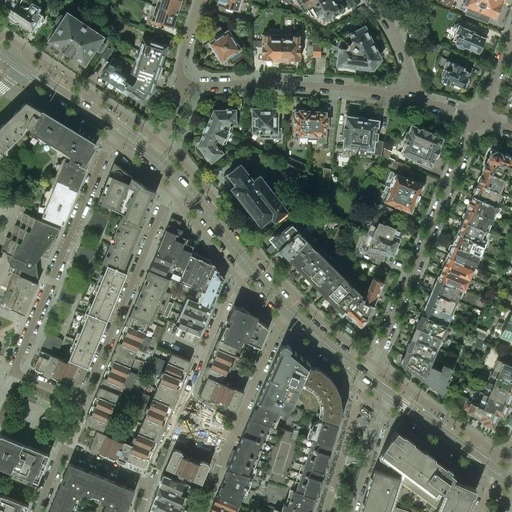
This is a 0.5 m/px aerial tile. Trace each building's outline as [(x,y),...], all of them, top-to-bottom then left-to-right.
[(18,5),(20,0),(0,0),(0,7),(5,11),(5,14),(10,17),(18,6),(18,5)] [(177,13),(181,0),(152,0),(151,4),(177,13)] [(242,11),(245,2),(239,0),(218,0),(217,3),(226,6),(226,7),(233,9),(233,8),(242,11)] [(297,0),(304,11),(322,0),(297,0)] [(342,9),(343,6),(341,3),(338,2),(336,4),(333,0),(322,0),(304,11),(307,16),(311,14),(310,15),(313,16),(317,14),(324,19),(328,17),(329,18),(334,15),(335,16),(336,15),(337,13),(342,9)] [(494,16),(500,0),(462,0),(461,3),(466,5),(464,11),(485,19),(487,14),(494,16)] [(41,16),(36,13),(40,6),(34,3),(33,5),(32,4),(30,7),(27,5),(24,10),(18,6),(10,17),(15,21),(18,20),(31,29),(36,22),(37,22),(39,24),(42,20),(39,18),(41,16)] [(173,26),(177,13),(151,4),(147,15),(152,17),(150,23),(161,27),(162,24),(164,25),(165,24),(173,26)] [(102,41),(105,36),(68,11),(65,16),(62,14),(59,15),(56,19),(57,23),(59,24),(48,40),(61,48),(61,49),(72,56),(85,64),(95,48),(96,48),(101,52),(106,44),(102,41)] [(484,38),(481,36),(481,34),(462,26),(460,22),(454,24),(452,28),(456,29),(452,40),(455,41),(455,42),(456,45),(461,47),(465,46),(465,45),(475,50),(476,53),(481,51),(480,48),(484,38)] [(239,48),(236,44),(237,43),(238,43),(238,42),(239,41),(239,40),(239,39),(239,38),(239,37),(239,36),(238,36),(238,35),(237,35),(236,34),(235,34),(234,34),(233,34),(232,34),(230,35),(228,31),(224,33),(220,26),(209,33),(213,40),(210,42),(221,60),(227,56),(231,64),(243,56),(238,49),(239,48)] [(376,48),(373,43),(371,43),(369,37),(369,35),(367,30),(365,30),(364,27),(355,31),(354,29),(349,31),(348,30),(343,33),(341,36),(375,62),(379,57),(375,51),(376,48)] [(280,61),(281,35),(262,34),(261,41),(261,47),(261,59),(271,59),(272,61),(280,61)] [(300,60),(300,35),(281,35),(280,61),(288,61),(290,60),(290,59),(300,60)] [(167,48),(167,45),(164,43),(163,44),(154,41),(155,39),(147,36),(146,38),(143,37),(139,51),(162,59),(166,49),(167,48)] [(375,62),(341,36),(338,40),(337,45),(333,44),(332,57),(339,58),(338,62),(341,63),(342,65),(348,65),(349,64),(356,65),(357,66),(362,67),(364,66),(372,67),(375,62)] [(321,57),(321,44),(313,44),(313,57),(321,57)] [(105,60),(112,50),(107,46),(100,56),(105,60)] [(444,50),(442,54),(450,58),(452,53),(444,50)] [(161,64),(162,59),(139,51),(135,64),(161,73),(163,67),(161,64)] [(126,77),(114,69),(120,60),(114,57),(110,62),(107,60),(104,65),(106,67),(101,75),(116,85),(116,87),(121,91),(127,82),(124,80),(126,77)] [(470,73),(469,71),(465,69),(464,66),(447,58),(446,59),(443,58),(441,63),(444,64),(443,68),(445,69),(440,79),(441,79),(442,81),(445,83),(447,82),(451,84),(454,83),(463,87),(464,86),(466,87),(469,79),(467,79),(470,73)] [(159,79),(161,73),(135,64),(132,73),(137,75),(136,80),(142,83),(153,87),(154,85),(154,84),(156,79),(159,79)] [(151,92),(153,87),(142,83),(136,80),(132,84),(132,85),(127,82),(121,91),(127,95),(129,93),(140,101),(141,103),(144,103),(146,102),(146,100),(148,96),(149,97),(152,93),(151,92)] [(29,129),(40,110),(41,110),(27,101),(0,127),(0,161),(1,163),(28,137),(26,135),(29,129)] [(265,139),(265,106),(260,106),(260,108),(252,108),(253,132),(259,132),(259,137),(262,137),(262,139),(265,139)] [(277,132),(277,108),(269,108),(269,106),(265,106),(265,139),(268,139),(268,137),(271,137),(271,133),(277,132)] [(238,125),(238,115),(235,116),(235,109),(233,109),(231,107),(226,107),(225,110),(218,110),(216,108),(212,111),(212,114),(209,121),(231,131),(234,125),(238,125)] [(307,139),(308,110),(307,108),(302,108),(301,110),(300,110),(300,109),(299,109),(299,111),(295,111),(295,117),(293,117),(292,127),(294,127),(294,128),(294,133),(293,133),(293,138),(307,139)] [(325,134),(325,126),(327,126),(327,116),(326,116),(326,111),(324,111),(323,110),(319,109),(317,111),(308,110),(307,139),(316,139),(316,142),(324,142),(324,134),(325,134)] [(82,166),(85,160),(86,161),(86,160),(86,159),(89,155),(90,154),(89,154),(92,149),(93,149),(93,148),(94,146),(95,146),(94,145),(94,142),(93,142),(91,141),(91,140),(90,140),(80,134),(78,132),(78,133),(67,126),(68,126),(66,125),(65,125),(55,119),(55,118),(53,117),(53,118),(43,111),(42,110),(40,110),(29,129),(64,151),(39,213),(62,223),(63,222),(85,169),(85,168),(82,166)] [(358,147),(362,116),(353,115),(352,118),(346,117),(345,125),(344,125),(342,135),(343,135),(342,145),(349,147),(349,146),(358,147)] [(377,140),(378,130),(377,130),(378,121),(372,121),(372,118),(362,116),(358,147),(366,148),(366,149),(372,150),(372,153),(381,155),(383,141),(377,140)] [(394,136),(397,122),(390,120),(387,133),(394,136)] [(225,144),(231,131),(209,121),(207,126),(204,126),(202,131),(203,133),(203,134),(223,143),(225,144)] [(443,137),(430,132),(431,130),(422,126),(421,128),(410,123),(403,140),(406,141),(417,146),(418,143),(422,145),(423,142),(429,145),(430,142),(439,146),(443,137)] [(220,148),(221,146),(223,143),(203,134),(200,141),(198,142),(198,147),(201,148),(205,153),(204,155),(207,159),(210,159),(211,161),(216,157),(218,160),(225,154),(220,148)] [(437,156),(441,147),(439,146),(430,142),(429,145),(423,142),(422,145),(418,143),(417,146),(406,141),(401,152),(415,158),(414,159),(420,162),(421,161),(431,165),(435,156),(437,156)] [(511,173),(511,170),(511,155),(495,150),(495,149),(494,148),(493,148),(492,148),(491,149),(490,149),(490,150),(490,151),(490,152),(490,153),(483,170),(503,179),(505,171),(511,173)] [(155,192),(151,190),(152,189),(152,190),(152,189),(144,186),(136,180),(134,186),(129,184),(132,176),(114,162),(109,174),(108,174),(101,192),(99,199),(98,198),(98,199),(99,199),(98,200),(97,201),(123,211),(144,220),(145,217),(152,200),(153,199),(152,199),(155,193),(155,192)] [(288,209),(259,173),(252,179),(244,168),(243,169),(239,163),(223,176),(260,224),(271,215),(274,220),(288,209)] [(408,174),(411,167),(403,164),(399,163),(397,169),(408,174)] [(329,182),(331,169),(323,168),(322,179),(329,182)] [(501,193),(506,180),(503,179),(483,170),(481,175),(479,176),(477,179),(478,182),(477,183),(501,193)] [(424,186),(422,182),(419,181),(417,182),(413,180),(413,178),(411,177),(410,179),(408,178),(408,176),(406,175),(406,177),(396,172),(390,186),(418,198),(421,193),(419,192),(420,190),(422,190),(424,186)] [(497,205),(502,193),(501,193),(477,183),(475,187),(475,188),(474,188),(473,188),(473,189),(472,189),(472,190),(472,191),(472,192),(472,193),(473,193),(472,195),(497,205)] [(415,205),(418,198),(390,186),(384,200),(394,204),(393,205),(395,206),(396,205),(398,206),(398,208),(400,209),(401,208),(405,209),(405,211),(409,213),(413,211),(414,208),(414,206),(414,204),(415,205)] [(494,218),(499,206),(497,205),(472,195),(467,207),(494,218)] [(392,214),(394,208),(381,203),(378,208),(392,214)] [(489,230),(494,218),(467,207),(465,212),(463,213),(462,216),(462,218),(462,219),(489,230)] [(101,235),(110,215),(94,209),(86,229),(89,230),(89,229),(99,233),(99,234),(101,235)] [(133,245),(141,226),(142,226),(141,226),(142,224),(143,224),(142,224),(144,220),(123,211),(121,217),(120,217),(120,218),(121,218),(118,224),(115,230),(116,230),(113,236),(112,236),(113,237),(111,242),(110,242),(110,244),(109,244),(110,244),(108,248),(105,254),(103,261),(102,260),(102,261),(103,261),(102,262),(107,264),(123,270),(131,250),(131,251),(134,245),(133,245)] [(48,258),(56,238),(54,237),(60,228),(24,213),(18,226),(15,225),(9,238),(6,237),(0,251),(10,255),(8,260),(10,266),(16,268),(14,272),(37,282),(37,281),(38,281),(36,262),(35,258),(32,256),(34,252),(48,258)] [(178,282),(179,280),(192,250),(194,245),(186,242),(188,238),(180,235),(181,233),(183,230),(178,228),(180,223),(170,219),(149,269),(170,278),(178,282)] [(486,237),(489,230),(462,219),(462,220),(460,220),(458,224),(459,226),(457,231),(485,243),(486,243),(488,238),(486,237)] [(280,248),(297,231),(298,231),(301,227),(296,221),(292,225),(290,223),(285,228),(286,229),(272,240),(280,248)] [(372,225),(368,234),(372,235),(396,246),(400,237),(397,236),(399,232),(400,230),(395,228),(395,227),(386,223),(385,224),(378,221),(376,227),(372,225)] [(289,258),(307,240),(298,231),(297,231),(280,248),(278,250),(277,249),(277,250),(282,255),(283,254),(282,253),(283,252),(289,258)] [(485,243),(457,231),(452,243),(480,254),(485,243)] [(366,243),(361,256),(384,266),(385,265),(387,259),(388,258),(390,253),(393,255),(396,246),(372,235),(368,234),(365,242),(366,243)] [(298,267),(316,249),(307,240),(289,258),(288,258),(298,267)] [(475,266),(480,254),(452,243),(452,244),(449,245),(448,248),(449,250),(447,255),(475,266)] [(86,272),(95,252),(92,251),(82,247),(82,246),(80,245),(71,266),(73,267),(74,266),(84,270),(84,271),(86,272)] [(307,277),(325,258),(316,249),(298,267),(307,277)] [(191,285),(203,257),(196,254),(196,252),(192,250),(179,280),(191,285)] [(470,278),(475,266),(447,255),(445,260),(443,260),(441,264),(442,266),(470,278)] [(202,290),(213,263),(209,262),(210,260),(203,257),(191,285),(202,290)] [(316,286),(335,267),(325,258),(307,277),(316,286)] [(212,306),(224,278),(213,263),(202,290),(197,300),(212,306)] [(111,310),(127,271),(123,270),(107,264),(104,271),(102,270),(97,283),(92,294),(94,295),(92,302),(111,310)] [(465,290),(470,278),(442,266),(441,268),(439,268),(438,272),(439,274),(437,279),(462,289),(465,290)] [(325,295),(344,276),(335,267),(316,286),(325,295)] [(166,300),(169,293),(164,291),(170,278),(149,269),(149,270),(148,270),(149,270),(146,277),(146,276),(143,282),(144,282),(141,289),(140,289),(141,289),(139,294),(138,294),(139,295),(138,297),(137,296),(137,297),(138,297),(136,301),(135,301),(133,307),(131,313),(130,313),(131,313),(130,314),(148,322),(151,323),(156,310),(161,312),(164,305),(160,303),(162,298),(166,300)] [(24,314),(37,282),(14,272),(1,304),(17,310),(17,311),(24,314)] [(353,285),(352,285),(344,276),(325,295),(334,304),(335,304),(353,285)] [(373,305),(384,281),(373,277),(364,296),(363,300),(372,304),(373,305)] [(457,301),(462,289),(437,279),(435,283),(433,283),(431,289),(432,290),(457,301)] [(73,304),(80,287),(78,286),(67,282),(67,281),(65,281),(58,297),(60,298),(71,302),(71,303),(73,304)] [(341,315),(343,312),(362,294),(352,284),(352,285),(353,285),(335,304),(340,309),(339,310),(338,309),(337,310),(341,315)] [(452,313),(457,301),(432,290),(430,295),(429,294),(426,301),(427,301),(427,302),(452,313)] [(367,315),(372,304),(363,300),(364,296),(362,294),(343,312),(351,320),(353,318),(360,326),(367,318),(366,317),(368,316),(367,315)] [(212,306),(197,300),(190,297),(186,306),(208,315),(212,306)] [(103,329),(111,310),(92,302),(88,311),(86,310),(84,315),(86,315),(83,321),(103,329)] [(167,317),(173,303),(169,302),(163,316),(167,317)] [(447,325),(452,313),(427,302),(425,307),(424,306),(421,312),(422,313),(422,314),(447,325)] [(267,326),(257,318),(241,306),(239,308),(233,305),(219,338),(237,346),(240,347),(243,339),(260,347),(268,329),(267,329),(267,326)] [(204,324),(208,315),(186,306),(182,315),(204,324)] [(511,311),(508,321),(506,320),(499,337),(507,340),(507,339),(511,340),(511,311)] [(152,339),(143,335),(148,322),(130,314),(114,352),(132,360),(137,349),(146,353),(152,339)] [(442,336),(447,325),(422,314),(420,319),(418,318),(416,325),(417,325),(417,326),(442,336)] [(200,334),(204,324),(182,315),(178,325),(200,334)] [(103,329),(83,321),(81,321),(66,358),(87,366),(103,329)] [(344,321),(340,325),(350,333),(354,328),(344,321)] [(437,348),(442,336),(417,326),(412,337),(437,348)] [(483,342),(487,333),(477,329),(476,331),(474,330),(472,337),(483,342)] [(56,356),(63,340),(60,339),(60,340),(50,335),(48,334),(41,350),(51,354),(56,356)] [(432,360),(437,348),(412,337),(410,342),(408,342),(406,348),(407,349),(432,360)] [(481,348),(483,342),(472,337),(469,343),(481,348)] [(236,366),(239,358),(233,355),(237,346),(219,338),(204,375),(207,376),(237,388),(245,370),(236,366)] [(302,381),(309,366),(310,363),(286,344),(285,343),(281,344),(281,346),(281,345),(256,401),(279,411),(279,410),(287,414),(301,384),(303,381),(302,381)] [(429,365),(432,360),(407,349),(402,359),(403,363),(417,373),(416,374),(422,378),(423,377),(424,378),(429,365)] [(43,372),(51,354),(41,350),(33,368),(43,372)] [(137,374),(128,371),(132,360),(114,352),(100,386),(118,393),(122,384),(131,388),(137,374)] [(175,394),(185,370),(189,360),(171,352),(167,362),(158,358),(152,372),(161,376),(157,386),(175,394)] [(80,385),(87,366),(66,358),(64,357),(63,359),(56,356),(51,354),(43,372),(56,377),(56,375),(80,385)] [(511,363),(497,357),(491,355),(487,366),(492,368),(511,376),(511,363)] [(445,386),(453,368),(442,364),(440,370),(429,365),(424,378),(435,386),(434,387),(440,391),(440,390),(442,391),(445,386)] [(338,396),(337,394),(334,386),(333,384),(328,378),(326,376),(319,371),(318,370),(309,366),(302,381),(303,381),(307,383),(312,387),(317,391),(320,397),(322,403),(322,409),(321,416),(322,416),(336,422),(338,417),(339,415),(339,407),(339,404),(338,396)] [(511,376),(492,368),(487,380),(511,390),(511,376)] [(236,409),(243,391),(237,388),(207,376),(199,393),(236,409)] [(511,390),(487,380),(482,392),(487,395),(509,404),(509,403),(511,402),(511,401),(511,390)] [(319,400),(318,397),(315,393),(313,390),(310,388),(307,386),(303,384),(298,396),(298,397),(298,398),(299,399),(302,402),(303,403),(304,405),(304,407),(304,409),(319,412),(320,408),(320,404),(319,400)] [(118,420),(123,406),(115,402),(118,393),(100,386),(85,422),(97,427),(103,429),(105,424),(109,416),(118,420)] [(158,433),(170,405),(175,394),(157,386),(152,397),(143,393),(137,407),(146,411),(140,425),(158,433)] [(509,404),(487,395),(482,392),(479,391),(476,396),(480,398),(477,404),(482,407),(501,415),(504,416),(504,415),(507,414),(508,411),(507,408),(509,404)] [(482,407),(477,404),(466,400),(462,408),(468,410),(467,411),(470,412),(470,413),(476,416),(477,415),(479,416),(478,418),(477,418),(478,420),(479,419),(483,421),(483,423),(485,424),(485,426),(489,428),(491,426),(493,427),(496,419),(499,420),(501,415),(482,407)] [(325,466),(330,450),(332,444),(333,439),(334,435),(338,423),(336,422),(322,416),(321,420),(318,419),(312,422),(311,428),(312,428),(309,437),(272,425),(279,411),(256,401),(239,440),(235,450),(232,449),(225,466),(228,467),(223,478),(217,494),(239,504),(250,475),(292,489),(287,503),(283,502),(280,511),(283,511),(284,511),(283,511),(309,511),(310,511),(312,507),(316,496),(318,497),(320,489),(318,486),(325,466)] [(369,415),(368,414),(368,413),(367,413),(366,412),(365,412),(364,411),(363,411),(362,411),(361,411),(360,412),(359,412),(361,415),(362,415),(363,415),(363,416),(364,416),(363,417),(362,417),(366,424),(367,423),(368,423),(368,422),(369,422),(369,420),(370,419),(370,418),(369,417),(369,416),(369,415)] [(126,460),(136,436),(105,424),(103,429),(97,427),(89,448),(125,463),(126,460)] [(144,467),(155,441),(158,433),(140,425),(136,436),(126,460),(144,467)] [(476,489),(460,482),(452,479),(455,476),(450,472),(451,471),(445,467),(445,468),(433,459),(434,458),(424,451),(424,452),(412,444),(413,443),(403,436),(402,437),(396,432),(381,452),(386,456),(377,469),(376,469),(399,480),(439,509),(437,511),(411,511),(390,505),(388,511),(465,511),(468,508),(467,508),(472,495),(473,495),(476,489)] [(37,482),(49,454),(27,445),(26,449),(21,447),(22,443),(0,434),(0,466),(11,471),(11,470),(16,472),(16,473),(37,482)] [(202,482),(209,464),(173,449),(165,467),(166,467),(163,473),(187,483),(197,487),(199,481),(202,482)] [(93,496),(102,476),(88,470),(86,474),(82,472),(83,468),(69,462),(55,495),(75,503),(79,495),(85,493),(93,496)] [(388,511),(390,505),(399,480),(376,469),(361,511),(388,511)] [(187,483),(163,473),(159,484),(182,495),(186,496),(194,500),(199,488),(197,487),(187,483)] [(126,511),(134,490),(120,484),(118,488),(114,486),(116,482),(102,476),(93,496),(106,502),(102,511),(126,511)] [(186,496),(182,495),(159,484),(154,496),(179,506),(181,501),(183,502),(186,496)] [(0,511),(24,511),(28,505),(6,496),(1,494),(0,493),(0,511)] [(239,504),(217,494),(214,502),(238,511),(241,504),(239,504)] [(71,511),(72,511),(75,503),(55,495),(48,511),(71,511)] [(177,511),(180,507),(179,506),(154,496),(151,507),(163,511),(177,511)] [(237,511),(238,511),(214,502),(211,509),(216,511),(237,511)]
